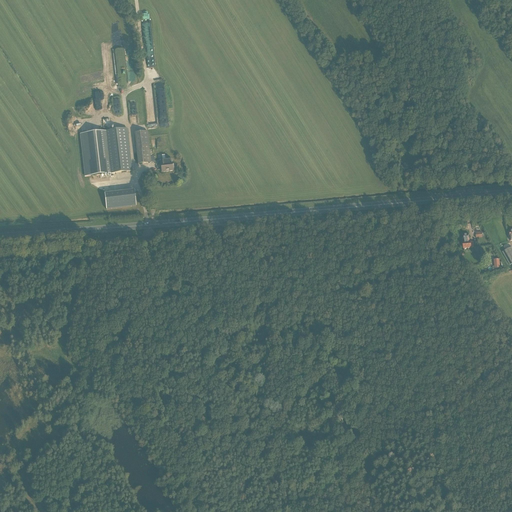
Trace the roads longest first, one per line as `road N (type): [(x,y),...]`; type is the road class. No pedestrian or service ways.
road 1 (unclassified): [(0,251),(511,205)]
road 2 (trunk): [(147,225),(511,192)]
road 3 (track): [(145,238),(151,268),(186,316),(252,368)]
road 4 (trunk): [(147,225),(0,236)]
road 5 (track): [(82,244),(59,355),(72,363)]
